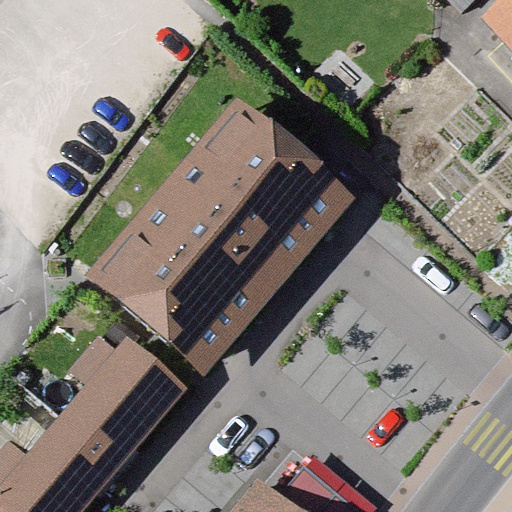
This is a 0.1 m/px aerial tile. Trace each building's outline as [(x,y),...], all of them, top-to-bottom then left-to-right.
[(448,0),(462,14),(476,0),(448,0)] [(511,14),(495,30),(506,40),(511,46),(511,14)] [(233,110),(88,282),(204,379),(349,208),(295,162),(233,110)] [(90,511),(91,511),(186,399),(129,351),(68,423),(0,503),(0,511),(90,511)] [(306,511),(373,511),(380,505),(319,448),(281,488),(306,511)] [(287,511),(263,493),(258,488),(238,511),(287,511)]
